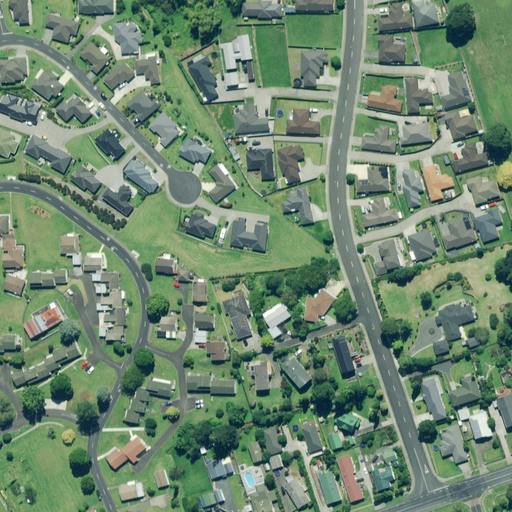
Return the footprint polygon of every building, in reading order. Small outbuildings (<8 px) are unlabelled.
[(29,23),(27,0),(9,0),(10,8),(14,8),(14,19),(19,19),(19,24),(29,23)] [(79,0),(79,13),(113,14),(112,0),(79,0)] [(296,10),(333,12),(333,0),(302,0),(303,1),(296,1),(296,10)] [(272,5),(272,2),(258,1),(258,3),(244,3),(243,16),(259,16),(258,18),(273,18),(273,17),(281,17),(282,5),(272,5)] [(426,6),(425,1),(413,4),(418,27),(439,23),(435,4),(426,6)] [(403,17),(401,4),(393,5),(393,7),(389,8),(390,18),(379,20),(380,31),(413,27),(412,16),(403,17)] [(80,23),(49,14),(46,27),(56,29),(53,38),(69,43),(69,42),(75,44),(80,23)] [(113,25),(116,41),(121,45),(123,54),(140,52),(138,43),(142,43),(140,30),(137,30),(136,26),(128,22),(113,25)] [(252,59),(249,36),(240,37),(241,44),(224,46),(227,70),(237,68),(236,60),(242,59),(243,61),(252,59)] [(393,36),(380,36),(380,61),(405,61),(405,46),(393,46),(393,36)] [(111,59),(91,42),(80,55),(87,61),(88,60),(94,65),(91,69),(97,74),(111,59)] [(323,68),(324,53),(303,52),(302,77),(305,77),(305,86),(316,87),(316,77),(319,77),(320,67),(323,68)] [(161,83),(157,57),(149,58),(149,60),(135,62),(138,74),(145,73),(146,79),(150,79),(151,85),(161,83)] [(212,72),(211,73),(208,67),(212,64),(208,57),(189,67),(208,102),(219,96),(214,87),(218,85),(216,81),(217,81),(212,72)] [(27,75),(26,58),(15,59),(15,60),(0,61),(0,70),(1,70),(2,83),(14,82),(14,81),(24,80),(24,75),(27,75)] [(136,75),(124,62),(103,81),(112,90),(120,83),(121,84),(128,78),(130,80),(136,75)] [(51,76),(45,72),(39,80),(37,79),(32,87),(50,100),(53,96),(56,97),(64,86),(57,81),(59,78),(52,73),(51,76)] [(247,82),(238,83),(237,72),(224,74),(226,90),(239,88),(248,87),(247,82)] [(471,101),(462,72),(448,76),(451,87),(449,87),(451,95),(441,98),(445,109),(471,101)] [(418,91),(418,79),(407,80),(408,113),(419,113),(419,104),(433,103),(432,90),(418,91)] [(397,86),(384,84),(382,96),(370,94),(368,106),(401,112),(403,101),(395,99),(397,86)] [(153,101),(144,91),(128,105),(143,122),(160,106),(155,100),(153,101)] [(93,115),(77,96),(67,104),(64,101),(55,109),(66,122),(74,114),(82,124),(93,115)] [(310,110),(294,110),(294,121),(287,121),(287,133),(319,134),(320,122),(309,122),(310,110)] [(461,119),(458,111),(446,116),(454,140),(465,136),(464,135),(478,130),(473,115),(461,119)] [(178,127),(164,112),(149,126),(155,133),(157,131),(164,138),(160,142),(166,147),(180,133),(176,129),(178,127)] [(431,141),(429,123),(403,127),(404,137),(400,138),(401,145),(431,141)] [(389,127),(376,125),(375,138),(363,136),(362,149),(395,152),(396,142),(387,140),(389,127)] [(1,130),(0,130),(0,154),(9,158),(11,152),(15,154),(20,143),(14,141),(16,137),(1,130)] [(126,150),(109,130),(96,140),(107,154),(110,151),(116,158),(126,150)] [(478,155),(475,143),(465,146),(466,147),(462,148),(464,158),(453,162),(456,173),(488,164),(485,153),(478,155)] [(304,159),(301,146),(278,151),(283,174),(286,174),(288,183),(300,181),(298,170),(299,170),(297,160),(304,159)] [(274,179),(271,150),(260,151),(260,153),(246,154),(248,170),(261,169),(262,180),(274,179)] [(136,164),(133,161),(124,172),(151,195),(159,184),(149,176),(152,173),(137,162),(136,164)] [(210,173),(217,182),(215,184),(218,187),(209,194),(216,203),(236,188),(219,166),(210,173)] [(438,177),(435,166),(423,169),(432,201),(443,198),(441,190),(454,186),(451,176),(448,177),(447,175),(438,177)] [(380,173),(379,167),(368,168),(369,180),(357,181),(358,193),(389,191),(388,179),(382,180),(382,173),(380,173)] [(416,179),(413,170),(403,173),(407,186),(403,187),(409,208),(421,205),(418,193),(424,191),(420,178),(416,179)] [(483,184),(481,178),(468,182),(471,192),(472,192),(476,205),(487,201),(487,200),(500,196),(495,180),(483,184)] [(133,192),(125,186),(118,195),(109,189),(102,198),(126,216),(133,207),(126,202),(133,192)] [(283,213),(293,211),(292,210),(295,209),(295,211),(300,210),(302,224),(313,223),(310,204),(313,203),(312,194),(309,194),(308,187),(298,189),(299,198),(281,200),(283,213)] [(386,211),(384,201),(372,203),(374,213),(363,216),(365,227),(397,220),(395,209),(386,211)] [(502,222),(498,210),(474,219),(478,230),(479,230),(484,242),(499,237),(495,225),(502,222)] [(9,216),(1,216),(1,217),(0,217),(0,233),(9,234),(9,216)] [(467,231),(463,218),(448,223),(452,236),(443,238),(446,250),(476,241),(473,230),(467,231)] [(437,252),(429,230),(409,237),(417,261),(432,256),(431,254),(437,252)] [(74,264),(80,265),(81,237),(75,237),(75,234),(69,234),(69,237),(61,237),(61,254),(68,254),(68,255),(74,256),(74,264)] [(15,247),(15,236),(4,236),(4,268),(22,268),(22,247),(15,247)] [(402,266),(394,240),(378,246),(382,257),(384,257),(386,261),(372,266),(376,277),(388,273),(388,271),(402,266)] [(172,255),(166,254),(166,260),(157,259),(157,272),(174,273),(175,260),(172,260),(172,255)] [(103,270),(102,258),(83,258),(83,271),(103,270)] [(66,283),(66,271),(54,271),(54,274),(32,274),(32,287),(56,286),(56,283),(66,283)] [(190,271),(180,271),(180,281),(190,281),(190,271)] [(120,291),(120,273),(93,273),(93,281),(102,281),(102,287),(97,287),(97,293),(102,293),(102,304),(98,304),(98,310),(105,310),(105,320),(100,320),(100,336),(107,336),(107,340),(124,341),(124,325),(126,325),(126,308),(122,308),(122,298),(125,298),(126,291),(120,291)] [(26,281),(8,275),(4,289),(21,295),(26,281)] [(207,280),(200,280),(200,283),(194,282),(193,301),(206,302),(207,280)] [(336,299),(324,290),(317,299),(308,298),(305,320),(318,322),(319,315),(324,316),(336,299)] [(252,314),(246,295),(224,302),(228,314),(229,313),(238,339),(253,334),(247,316),(252,314)] [(56,302),(50,305),(32,314),(34,319),(24,324),(31,339),(66,321),(58,306),(56,302)] [(284,305),(282,303),(263,314),(265,318),(272,328),(269,330),(275,339),(282,334),(277,326),(293,316),(285,304),(284,305)] [(463,309),(461,303),(446,307),(447,310),(440,312),(441,317),(436,318),(438,325),(443,324),(449,341),(462,337),(458,325),(475,320),(471,306),(463,309)] [(214,316),(197,315),(196,328),(214,329),(214,316)] [(176,338),(176,318),(162,318),(162,332),(159,332),(159,338),(176,338)] [(208,332),(197,330),(195,342),(206,343),(208,332)] [(4,336),(4,340),(0,340),(0,351),(5,352),(5,349),(16,349),(16,336),(4,336)] [(479,345),(477,337),(468,340),(470,348),(479,345)] [(346,338),(332,342),(342,374),(356,370),(346,338)] [(450,351),(446,340),(434,344),(437,355),(450,351)] [(56,356),(60,365),(81,355),(75,342),(54,352),(56,356)] [(225,360),(225,343),(207,343),(207,354),(212,354),(212,360),(225,360)] [(60,365),(56,356),(45,361),(46,364),(50,372),(61,367),(60,365)] [(313,379),(295,358),(283,368),(301,389),(313,379)] [(270,390),(268,363),(264,363),(252,364),(252,375),(256,375),(257,391),(270,390)] [(50,372),(46,364),(36,368),(41,379),(51,375),(50,372)] [(36,368),(24,373),(28,382),(29,385),(41,379),(36,368)] [(28,382),(24,373),(23,371),(13,375),(18,386),(28,382)] [(460,380),(463,388),(449,393),(454,407),(482,398),(477,384),(474,375),(460,380)] [(216,381),(216,378),(188,377),(187,390),(212,391),(212,393),(235,394),(235,382),(216,381)] [(446,417),(434,378),(420,382),(429,412),(432,411),(435,420),(446,417)] [(137,399),(146,400),(148,401),(150,393),(170,397),(172,385),(149,380),(148,390),(139,388),(137,399)] [(507,429),(511,427),(511,386),(510,387),(511,393),(492,399),(495,408),(498,407),(499,411),(502,410),(507,429)] [(132,410),(140,412),(144,413),(146,400),(137,399),(137,400),(134,399),(132,410)] [(461,421),(470,418),(476,441),(493,436),(487,412),(470,417),(467,408),(458,411),(461,421)] [(338,417),(336,416),(333,424),(352,434),(355,428),(358,429),(362,419),(342,409),(338,417)] [(140,412),(132,410),(132,411),(128,410),(126,421),(138,424),(140,412)] [(323,449),(315,425),(302,429),(310,453),(323,449)] [(458,425),(445,429),(439,431),(442,441),(440,442),(441,447),(440,448),(443,457),(453,454),(456,464),(468,460),(458,425)] [(282,451),(275,428),(262,432),(269,455),(282,451)] [(342,447),(337,433),(328,436),(333,450),(342,447)] [(146,449),(137,437),(119,451),(118,450),(107,458),(115,469),(130,458),(134,463),(139,459),(136,456),(146,449)] [(214,445),(211,437),(203,440),(205,448),(214,445)] [(265,459),(259,441),(248,445),(254,463),(265,459)] [(396,460),(392,448),(382,452),(387,463),(396,460)] [(354,473),(356,473),(350,454),(336,458),(350,503),(365,499),(360,484),(357,484),(354,473)] [(283,467),(280,455),(270,459),(273,470),(283,467)] [(226,475),(221,461),(207,465),(212,479),(226,475)] [(395,480),(391,467),(372,472),(378,491),(391,487),(390,482),(395,480)] [(168,485),(164,470),(154,474),(159,488),(168,485)] [(342,501),(334,472),(319,476),(327,505),(342,501)] [(300,478),(285,487),(299,510),(313,501),(300,478)] [(136,484),(135,481),(128,483),(129,486),(120,488),(123,501),(144,496),(141,483),(136,484)] [(255,511),(276,511),(275,507),(272,507),(271,502),(278,500),(275,491),(268,493),(265,483),(255,486),(257,492),(251,494),(255,511)] [(225,500),(221,490),(215,492),(218,503),(225,500)] [(216,504),(213,493),(206,495),(207,500),(209,506),(216,504)]
